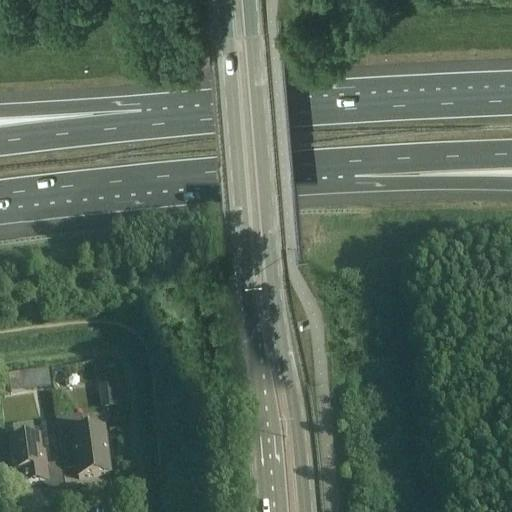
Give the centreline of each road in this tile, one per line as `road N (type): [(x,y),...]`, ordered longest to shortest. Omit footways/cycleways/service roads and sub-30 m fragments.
road 1 (primary): [(304,511),(255,0)]
road 2 (primary): [(226,0),(266,511)]
road 3 (motorway): [(511,103),(149,127)]
road 4 (motorway): [(0,196),(354,162)]
road 5 (motorway): [(354,162),(414,184),(511,183)]
road 6 (motorway): [(354,162),(511,155)]
road 7 (motorway): [(149,127),(75,108),(0,112)]
road 8 (motorway): [(149,127),(0,144)]
